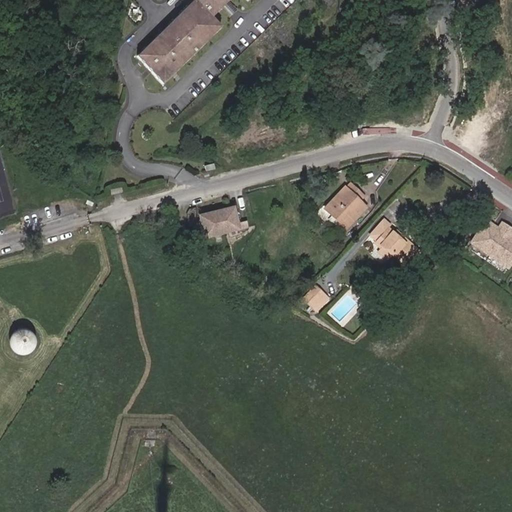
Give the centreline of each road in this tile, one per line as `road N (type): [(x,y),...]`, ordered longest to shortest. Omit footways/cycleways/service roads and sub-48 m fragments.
road 1 (residential): [(87,217),(366,146),(428,146)]
road 2 (residential): [(428,146),(452,85),(445,0)]
